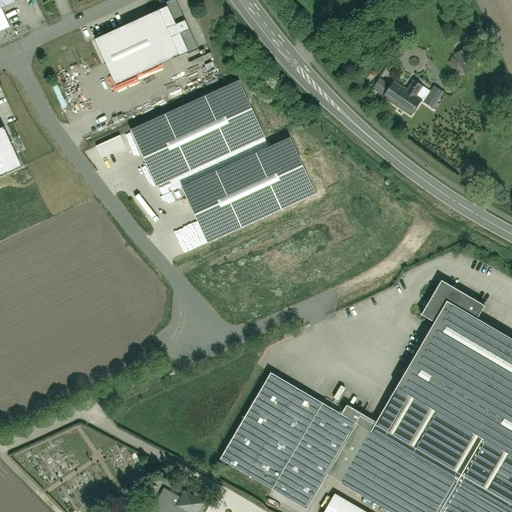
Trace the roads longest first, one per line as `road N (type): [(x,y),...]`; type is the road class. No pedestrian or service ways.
road 1 (primary): [(511,236),(369,139),(314,88),(243,0)]
road 2 (residential): [(255,511),(84,408),(0,442)]
road 3 (residential): [(124,0),(0,56)]
